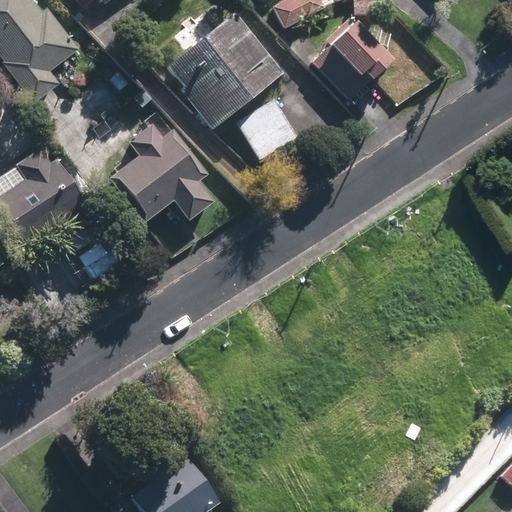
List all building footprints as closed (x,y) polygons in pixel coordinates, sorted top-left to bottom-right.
[(32,0),(0,0),(0,58),(3,63),(1,65),(33,106),(59,86),(49,72),(73,54),(32,0)] [(113,0),(73,0),(82,11),(98,0),(99,0),(105,6),(113,0)] [(318,0),(288,0),(271,9),(283,31),(324,10),(318,0)] [(209,133),(282,76),(233,15),(168,68),(184,88),(178,93),(209,133)] [(329,48),(311,64),(349,104),(391,65),(354,24),(350,28),(345,23),(324,43),(329,48)] [(273,101),(234,124),(257,162),(297,138),(273,101)] [(1,134),(1,137),(1,140),(1,142),(2,145),(4,147),(6,149),(8,151),(10,152),(13,153),(15,153),(18,153),(21,152),(23,151),(25,150),(27,148),(29,146),(30,144),(31,141),(31,139),(31,136),(31,133),(30,131),(28,129),(27,127),(24,125),(22,124),(19,123),(17,122),(14,123),(12,123),(9,124),(7,126),(5,127),(3,129),(2,132),(1,134)] [(137,159),(109,180),(144,225),(173,204),(187,222),(213,203),(198,184),(207,177),(172,132),(161,141),(150,128),(126,146),(137,159)] [(24,182),(0,197),(0,207),(27,248),(87,209),(55,161),(49,166),(39,152),(15,168),(24,182)] [(511,260),(483,217),(457,235),(445,217),(413,238),(425,256),(367,295),(403,349),(511,275),(511,260)] [(373,377),(340,331),(278,376),(310,421),(373,377)] [(262,385),(257,389),(247,375),(225,392),(236,406),(203,430),(236,474),(295,429),(262,385)] [(185,456),(130,497),(140,511),(203,511),(218,501),(185,456)] [(511,511),(511,462),(499,476),(511,488),(511,503),(506,511),(511,511)]
